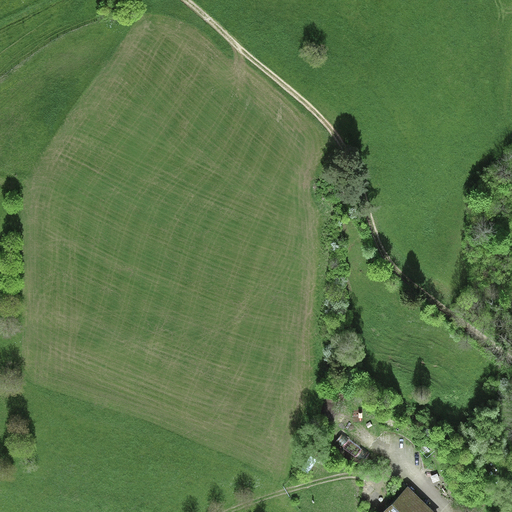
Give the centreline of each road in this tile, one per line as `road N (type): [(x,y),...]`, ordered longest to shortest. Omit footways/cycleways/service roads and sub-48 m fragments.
road 1 (track): [(511,357),(395,267),(352,160),(327,125),(185,0)]
road 2 (track): [(225,511),(343,475),(404,471),(449,511)]
